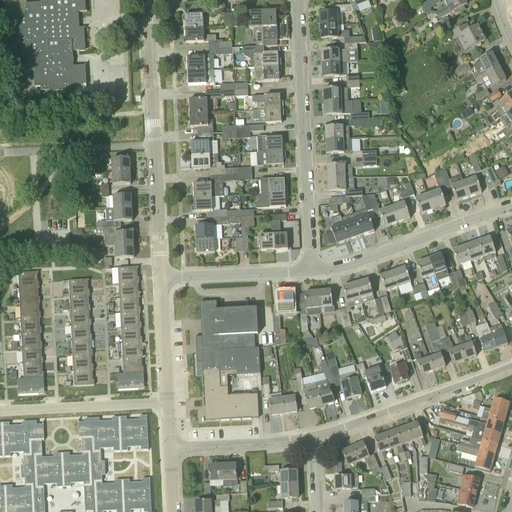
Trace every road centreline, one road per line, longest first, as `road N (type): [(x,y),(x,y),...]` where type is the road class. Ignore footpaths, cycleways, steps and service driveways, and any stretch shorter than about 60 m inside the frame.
road 1 (residential): [(148,0),(161,277)]
road 2 (residential): [(308,270),(296,0)]
road 3 (residential): [(308,270),(355,263),(511,206)]
road 4 (residential): [(316,442),(511,368)]
road 5 (unknown): [(108,402),(108,485),(138,486),(138,400)]
road 6 (residential): [(167,445),(161,277)]
road 7 (residential): [(167,445),(316,442)]
road 8 (residential): [(161,277),(308,270)]
